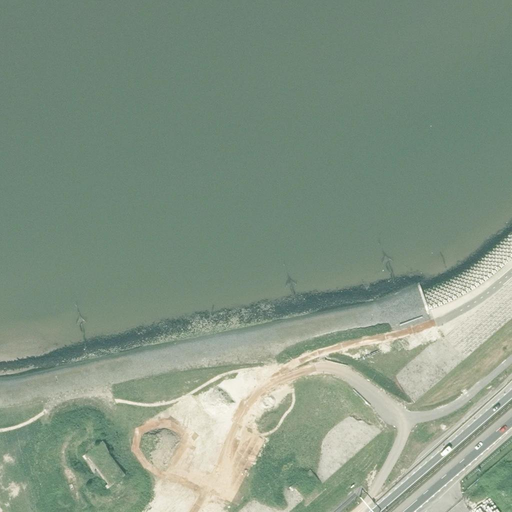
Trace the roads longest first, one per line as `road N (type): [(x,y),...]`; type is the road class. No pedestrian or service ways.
road 1 (motorway): [(511,389),(370,511)]
road 2 (motorway): [(399,511),(511,415)]
